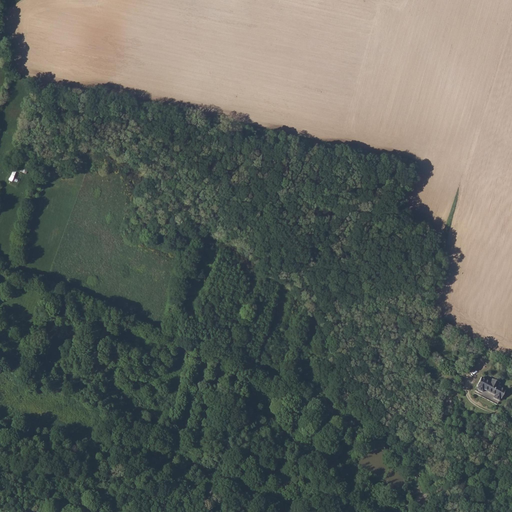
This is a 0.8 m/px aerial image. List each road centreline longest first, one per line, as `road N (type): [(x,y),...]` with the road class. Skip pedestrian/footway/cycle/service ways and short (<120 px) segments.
road 1 (track): [(0,423),(234,497),(297,495)]
road 2 (track): [(511,468),(477,473),(388,511)]
